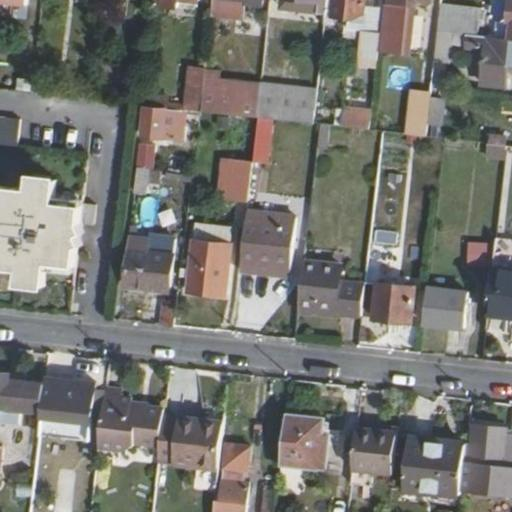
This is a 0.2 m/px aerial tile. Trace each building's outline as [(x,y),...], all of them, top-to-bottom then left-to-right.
[(214,0),(213,11),(243,14),(244,0),(214,0)] [(320,0),(319,10),(326,11),(327,0),(320,0)] [(327,0),(326,11),(322,46),(332,48),(336,12),(356,14),(357,9),(368,10),(368,0),(327,0)] [(386,0),(384,26),(381,47),(406,51),(412,0),(386,0)] [(482,6),(442,2),(439,31),(478,35),(482,6)] [(349,21),(347,34),(359,35),(361,22),(349,21)] [(369,24),(366,51),(381,53),(381,47),(384,26),(369,24)] [(483,35),(477,88),(503,91),(505,67),(511,68),(511,38),(483,35)] [(190,67),(185,113),(201,115),(203,115),(205,97),(207,70),(190,67)] [(34,84),(33,95),(57,98),(58,87),(34,84)] [(261,104),(259,121),(261,122),(313,127),(317,91),(263,84),(261,104)] [(408,138),(430,139),(432,90),(411,89),(408,138)] [(364,94),(361,119),(350,118),(348,132),(371,134),(376,96),(364,94)] [(205,97),(203,115),(259,121),(261,104),(205,97)] [(433,97),(432,126),(445,127),(447,98),(433,97)] [(150,109),(147,133),(167,135),(170,111),(150,109)] [(0,120),(0,147),(21,149),(24,124),(0,120)] [(157,146),(145,145),(142,170),(154,171),(157,146)] [(491,148),(489,162),(507,164),(509,150),(491,148)] [(231,162),(226,201),(252,204),(257,164),(231,162)] [(154,171),(142,170),(139,194),(152,196),(154,171)] [(0,267),(20,270),(19,283),(26,283),(26,287),(41,288),(41,285),(49,286),(52,263),(78,266),(82,222),(96,224),(99,204),(85,202),(85,205),(59,201),(61,182),(53,181),(53,177),(39,176),(38,179),(30,178),(29,192),(2,189),(1,201),(0,200),(0,267)] [(186,219),(187,201),(169,200),(168,217),(186,219)] [(252,211),(245,269),(262,271),(263,263),(297,267),(303,216),(252,211)] [(137,234),(131,284),(177,290),(180,252),(154,250),(156,237),(137,234)] [(197,241),(191,293),(230,297),(236,246),(197,241)] [(469,266),(492,267),(493,243),(470,242),(469,266)] [(313,258),(307,313),(343,317),(344,314),(366,316),(370,283),(341,280),(343,263),(321,260),(321,259),(313,258)] [(263,263),(262,271),(296,275),(297,267),(263,263)] [(511,272),(496,270),(490,323),(511,325),(511,314),(511,272)] [(383,281),(379,319),(416,323),(420,285),(383,281)] [(433,286),(429,323),(472,327),(476,291),(433,286)] [(166,299),(164,324),(180,326),(182,301),(166,299)] [(0,371),(0,406),(4,407),(2,424),(20,426),(26,375),(0,371)] [(49,379),(45,416),(93,422),(94,416),(104,417),(106,396),(96,394),(97,384),(49,379)] [(108,387),(106,396),(123,397),(123,390),(108,387)] [(104,417),(101,447),(100,459),(120,461),(122,450),(131,451),(137,447),(138,444),(163,447),(166,418),(166,411),(132,407),(133,399),(123,397),(106,396),(104,417)] [(290,415),(284,465),(322,469),(322,468),(326,435),(328,420),(290,415)] [(166,418),(163,447),(161,462),(178,464),(182,420),(166,418)] [(182,420),(178,464),(222,470),(227,425),(182,420)] [(469,444),(465,479),(504,484),(505,477),(511,477),(511,435),(510,435),(511,429),(471,425),(469,444)] [(360,430),(355,472),(395,477),(400,434),(360,430)] [(326,435),(322,468),(329,468),(333,436),(326,435)] [(415,438),(409,486),(463,492),(465,479),(469,444),(415,438)] [(219,498),(217,511),(247,511),(251,486),(245,486),(246,475),(249,476),(252,451),(227,448),(224,483),(223,498),(219,498)] [(504,484),(503,493),(511,494),(511,477),(505,477),(504,484)] [(277,511),(280,490),(267,489),(264,511),(277,511)]
